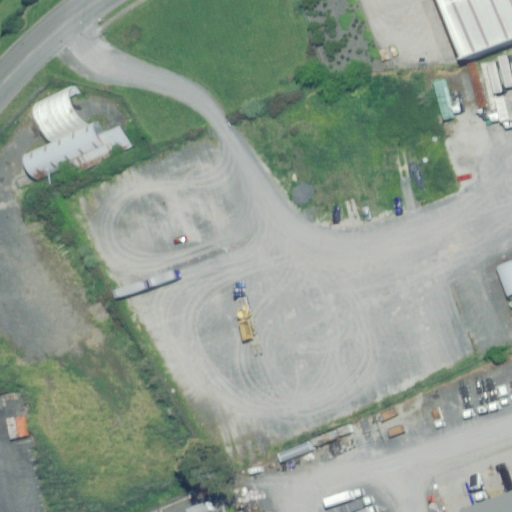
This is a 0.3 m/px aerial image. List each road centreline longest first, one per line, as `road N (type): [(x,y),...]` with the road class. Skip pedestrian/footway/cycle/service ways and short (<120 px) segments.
road 1 (unknown): [(422,473),(411,450),(381,446),(305,478),(290,511)]
road 2 (unclassified): [(93,0),(0,87)]
